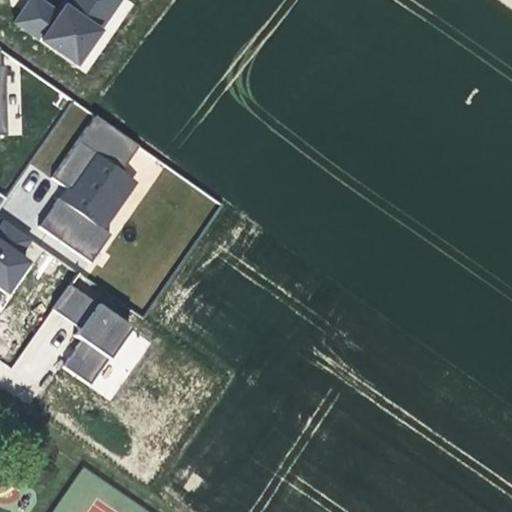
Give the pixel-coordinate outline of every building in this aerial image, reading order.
[(31,0),(15,23),(42,42),(63,12),(45,0),(31,0)] [(103,28),(123,0),(67,0),(66,2),(68,4),(103,28)] [(42,42),(79,68),(106,30),(103,28),(68,4),(63,12),(42,42)] [(52,178),(69,189),(95,152),(122,172),(140,147),(96,116),(52,178)] [(122,172),(95,152),(69,189),(61,199),(104,229),(137,182),(122,172)] [(111,234),(104,229),(61,199),(41,228),(91,262),(111,234)] [(3,219),(0,223),(0,239),(23,255),(34,240),(3,219)] [(0,289),(11,297),(34,263),(23,255),(0,239),(0,289)] [(76,327),(94,300),(71,284),(52,310),(76,327)] [(134,327),(98,304),(76,337),(81,341),(111,361),(134,327)] [(93,387),(111,361),(81,341),(64,367),(93,387)]
